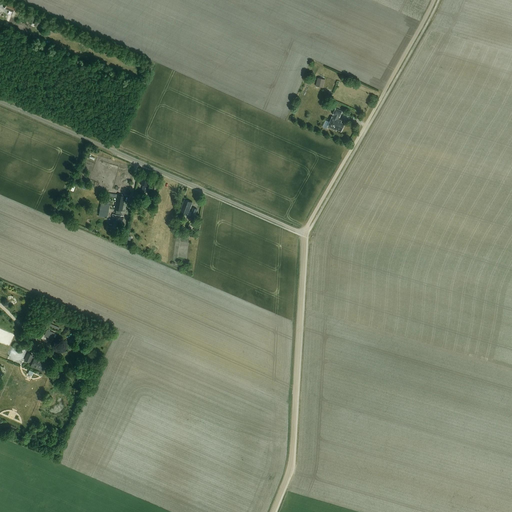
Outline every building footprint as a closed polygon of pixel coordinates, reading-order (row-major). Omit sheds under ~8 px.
[(13,13),(16,7),(7,3),(4,9),(13,13)] [(318,78),(316,86),(323,88),(325,80),(318,78)] [(333,117),(332,117),(327,127),(336,131),(336,130),(341,132),(344,124),(340,122),(341,121),(338,119),(338,118),(339,118),(342,111),(335,109),(333,115),(334,116),(333,117)] [(121,211),(124,196),(117,194),(114,210),(121,211)] [(192,212),(189,211),(192,202),(184,199),(180,211),(188,213),(187,215),(194,218),(197,210),(193,208),(192,212)] [(107,218),(109,207),(100,205),(98,217),(107,218)] [(121,226),(123,216),(112,214),(110,229),(119,230),(120,226),(121,226)] [(47,329),(45,336),(53,339),(56,332),(47,329)] [(33,361),(31,366),(43,371),(46,365),(34,359),(31,358),(32,355),(28,353),(25,360),(29,362),(30,360),(33,361)]
